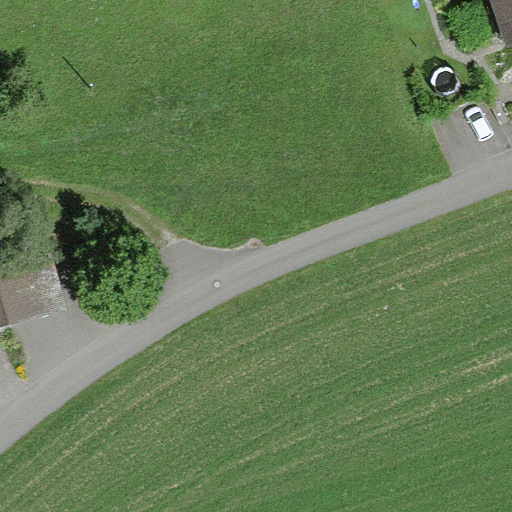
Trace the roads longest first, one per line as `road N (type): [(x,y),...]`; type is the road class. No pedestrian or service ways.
road 1 (unclassified): [(0,432),(78,368),(210,292),(511,168)]
road 2 (track): [(210,292),(123,211),(0,189)]
